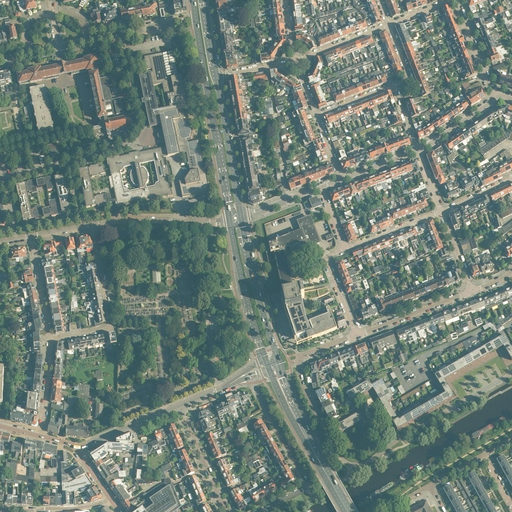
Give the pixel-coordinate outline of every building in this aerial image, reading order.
[(23,2),(17,3),(18,6),(19,6),(20,11),(21,11),(21,12),(22,12),(23,12),(24,12),(24,11),(27,10),(28,11),(31,11),(31,10),(37,9),(37,8),(37,7),(37,5),(36,5),(35,1),(32,1),(32,0),(30,0),(27,1),(27,2),(24,3),(23,2)] [(143,17),(150,15),(148,7),(144,8),(142,0),(139,0),(140,2),(143,16),(143,17)] [(180,0),(172,1),(172,5),(170,5),(170,8),(185,6),(185,3),(185,2),(185,1),(184,0),(180,0)] [(408,12),(413,10),(409,0),(407,1),(407,3),(405,4),(408,12)] [(408,0),(409,0),(413,10),(414,9),(418,8),(414,0),(408,0)] [(419,0),(414,0),(418,8),(421,7),(422,6),(419,0)] [(476,11),(471,0),(466,0),(475,22),(480,20),(478,17),(476,11)] [(476,0),(478,4),(480,8),(482,8),(482,9),(485,8),(481,0),(476,0)] [(119,2),(116,2),(117,4),(117,7),(118,8),(118,10),(120,10),(122,20),(123,20),(125,20),(128,20),(128,19),(129,19),(127,9),(123,10),(122,9),(121,6),(119,2)] [(141,16),(143,16),(140,2),(133,3),(136,18),(139,17),(141,17),(141,16)] [(152,6),(148,7),(150,15),(155,14),(154,8),(157,8),(156,2),(152,2),(153,5),(152,5),(152,6)] [(359,8),(356,9),(358,11),(360,12),(362,11),(361,9),(368,6),(369,8),(376,5),(375,2),(362,6),(359,8)] [(96,7),(90,8),(89,11),(89,12),(91,13),(92,19),(93,19),(94,23),(97,22),(97,23),(101,22),(99,14),(101,14),(100,11),(99,6),(99,3),(95,4),(96,7)] [(131,8),(127,9),(129,19),(131,19),(132,19),(133,19),(133,18),(134,18),(136,18),(133,3),(130,4),(131,8)] [(111,10),(109,10),(111,20),(117,19),(115,9),(118,8),(117,7),(117,4),(113,5),(114,8),(111,9),(111,10)] [(105,21),(111,20),(109,10),(108,7),(104,8),(103,5),(99,6),(100,11),(103,11),(105,21)] [(230,7),(229,5),(216,7),(217,15),(230,13),(231,13),(231,10),(233,10),(232,7),(230,7)] [(363,15),(378,10),(376,5),(369,8),(370,11),(365,12),(362,14),(363,15)] [(389,10),(388,10),(390,13),(398,10),(398,8),(399,7),(398,5),(389,8),(389,10)] [(185,6),(170,8),(170,9),(171,12),(173,11),(174,15),(183,13),(186,13),(186,12),(187,11),(186,9),(185,9),(185,6)] [(447,8),(433,13),(434,16),(439,14),(440,16),(443,15),(451,12),(449,6),(447,8)] [(496,11),(498,14),(504,12),(502,8),(501,6),(495,9),(496,11)] [(402,14),(400,9),(398,10),(390,13),(391,17),(392,16),(392,18),(402,14)] [(378,10),(363,15),(365,19),(367,19),(367,17),(371,15),(372,17),(379,14),(378,10)] [(444,17),(438,20),(439,23),(453,17),(452,15),(453,15),(451,12),(443,15),(444,17)] [(230,13),(217,15),(219,25),(227,24),(227,19),(230,18),(230,13)] [(373,19),(366,21),(367,23),(369,23),(369,22),(381,18),(379,14),(372,17),(373,19)] [(425,17),(429,27),(430,31),(433,30),(431,23),(433,22),(429,14),(429,15),(428,15),(427,15),(427,16),(425,17)] [(340,17),(338,18),(343,30),(341,31),(344,37),(347,36),(343,24),(342,22),(340,17)] [(359,18),(363,30),(367,28),(365,21),(363,22),(361,17),(359,18)] [(453,17),(439,23),(439,24),(440,25),(447,23),(447,25),(455,22),(455,21),(454,20),(454,19),(453,17)] [(6,29),(8,29),(10,37),(11,40),(17,39),(16,33),(17,32),(16,29),(15,29),(15,25),(11,26),(10,23),(9,18),(4,19),(5,24),(6,29)] [(305,18),(301,19),(293,20),(294,24),(295,24),(295,27),(306,25),(305,18)] [(483,20),(475,23),(478,30),(495,23),(496,23),(494,18),(494,19),(493,18),(487,21),(488,22),(485,23),(485,22),(484,22),(483,20)] [(351,21),(355,33),(359,31),(355,21),(355,19),(351,21)] [(409,22),(395,28),(396,30),(398,33),(408,29),(411,28),(409,22)] [(442,32),(438,34),(439,35),(443,34),(457,28),(456,26),(457,25),(456,24),(455,23),(455,22),(447,25),(448,26),(449,28),(442,31),(442,32)] [(227,24),(219,25),(219,26),(219,29),(220,33),(231,31),(233,31),(235,31),(234,24),(230,24),(229,23),(227,24)] [(345,23),(343,24),(347,36),(351,34),(348,25),(346,25),(345,23)] [(495,23),(478,30),(480,35),(488,32),(492,31),(491,28),(496,26),(495,23)] [(335,27),(334,24),(331,25),(333,30),(332,30),(336,40),(340,39),(335,27)] [(337,26),(335,27),(340,39),(344,37),(341,31),(340,27),(338,28),(337,26)] [(317,27),(315,34),(317,34),(319,40),(317,40),(320,46),(324,45),(318,29),(317,27)] [(326,28),(332,42),(336,40),(332,30),(330,31),(328,27),(326,28)] [(408,29),(398,33),(400,40),(408,37),(409,36),(408,33),(416,30),(414,27),(411,28),(408,29)] [(305,34),(301,42),(305,44),(312,32),(314,29),(313,28),(310,31),(307,35),(305,34)] [(318,29),(324,45),(328,43),(325,36),(323,37),(320,28),(318,29)] [(457,28),(443,34),(444,37),(448,35),(449,37),(459,33),(459,32),(459,31),(458,30),(457,28)] [(488,32),(480,35),(480,36),(481,38),(482,41),(498,34),(496,30),(492,32),(492,31),(488,32)] [(231,31),(220,33),(220,34),(221,37),(221,40),(238,38),(238,34),(234,35),(233,31),(231,31)] [(373,41),(388,35),(386,31),(376,35),(377,37),(373,39),(373,41)] [(309,46),(313,39),(311,38),(314,33),(312,32),(305,44),(309,46)] [(449,39),(446,41),(447,44),(462,38),(461,38),(460,36),(461,35),(460,34),(459,33),(449,37),(449,39)] [(301,42),(305,34),(295,35),(296,42),(297,42),(301,41),(301,42)] [(400,40),(403,46),(411,43),(409,39),(413,38),(413,39),(418,38),(416,34),(409,36),(408,37),(400,40)] [(498,34),(482,41),(483,40),(483,42),(483,43),(484,45),(485,45),(485,46),(496,42),(496,41),(500,39),(498,34)] [(382,42),(389,39),(388,35),(373,41),(375,45),(377,44),(376,42),(381,40),(382,42)] [(286,37),(285,37),(277,38),(277,42),(279,42),(279,43),(283,45),(284,44),(286,44),(286,37)] [(223,48),(235,46),(235,41),(239,40),(238,38),(221,40),(223,48)] [(464,43),(462,38),(447,44),(448,47),(449,49),(456,46),(463,43),(464,43)] [(310,50),(317,48),(313,39),(309,46),(310,50)] [(367,39),(363,40),(366,47),(367,46),(370,53),(373,52),(367,39)] [(377,49),(391,43),(389,39),(382,42),(383,44),(378,46),(377,44),(375,45),(377,49)] [(411,43),(403,46),(405,51),(419,46),(420,45),(420,43),(417,44),(416,41),(411,43)] [(277,42),(273,47),(278,51),(279,51),(280,50),(280,49),(283,45),(279,43),(279,42),(277,42)] [(359,42),(355,43),(358,50),(360,49),(362,55),(364,54),(359,42)] [(496,42),(485,46),(485,47),(485,48),(486,50),(487,50),(487,52),(495,49),(499,47),(500,47),(506,45),(505,43),(500,44),(498,45),(496,42)] [(425,43),(419,46),(405,51),(406,56),(414,53),(414,51),(420,48),(426,46),(425,43)] [(451,54),(458,51),(465,48),(465,47),(465,46),(464,46),(463,43),(456,46),(449,49),(450,51),(451,54)] [(235,46),(223,48),(224,56),(237,54),(236,49),(240,48),(240,45),(235,46)] [(270,45),(268,49),(270,51),(269,53),(269,55),(270,55),(274,58),(277,54),(278,53),(278,52),(278,51),(273,47),(270,45)] [(351,45),(347,46),(350,53),(352,53),(355,60),(357,59),(351,45)] [(487,53),(487,54),(488,55),(489,55),(489,57),(505,51),(504,49),(501,50),(500,47),(499,47),(495,49),(487,52),(488,53),(487,53)] [(349,63),(343,48),(340,50),(342,56),(343,59),(345,58),(347,64),(349,63)] [(379,58),(394,52),(392,48),(385,50),(386,52),(381,54),(380,52),(378,53),(379,55),(379,58)] [(465,49),(465,48),(458,51),(451,54),(452,56),(453,59),(467,53),(466,51),(466,50),(466,49),(465,49)] [(139,202),(150,200),(150,199),(159,197),(159,198),(166,197),(165,196),(167,195),(168,196),(172,195),(173,195),(171,188),(170,188),(167,177),(170,176),(168,165),(165,166),(163,157),(186,153),(190,172),(185,180),(179,181),(182,198),(209,192),(199,140),(188,143),(188,139),(191,139),(190,139),(191,139),(191,138),(191,137),(192,136),(192,134),(192,133),(192,132),(192,131),(192,130),(192,129),(191,128),(191,127),(190,125),(190,124),(189,123),(188,122),(187,121),(184,122),(183,118),(185,118),(183,109),(188,108),(182,76),(178,76),(173,51),(144,57),(147,70),(152,69),(152,72),(139,75),(149,125),(161,123),(161,127),(162,131),(161,132),(161,131),(160,131),(161,132),(160,132),(159,132),(159,133),(158,133),(158,134),(158,135),(158,136),(158,137),(158,138),(159,138),(159,139),(160,139),(161,140),(162,140),(163,140),(162,139),(164,139),(165,144),(166,147),(141,152),(140,153),(137,154),(136,152),(128,154),(129,154),(129,155),(120,157),(120,155),(113,157),(113,158),(111,159),(111,157),(106,158),(106,160),(108,166),(109,165),(110,169),(111,177),(108,177),(111,189),(113,188),(116,202),(115,202),(116,207),(130,204),(130,203),(138,201),(139,202)] [(340,63),(336,51),(332,53),(336,63),(337,62),(338,64),(340,63)] [(505,51),(489,57),(490,60),(490,61),(490,62),(491,62),(492,63),(497,61),(499,60),(499,61),(502,60),(503,63),(508,61),(507,58),(504,59),(503,55),(507,54),(506,52),(506,51),(505,51)] [(388,59),(396,56),(394,52),(379,58),(379,59),(380,62),(382,61),(381,59),(388,56),(388,59)] [(409,60),(423,55),(422,52),(415,55),(414,53),(406,56),(407,58),(408,58),(409,60)] [(237,54),(224,56),(225,63),(240,60),(239,57),(242,57),(241,53),(237,54)] [(453,59),(447,61),(448,64),(461,59),(462,62),(469,59),(469,58),(469,57),(469,56),(468,56),(467,53),(453,59)] [(330,67),(332,66),(328,54),(324,56),(328,67),(330,66),(330,67)] [(423,55),(409,60),(410,62),(409,63),(410,64),(410,65),(411,65),(418,62),(417,60),(424,58),(423,55)] [(125,98),(118,99),(112,100),(112,101),(109,87),(113,86),(111,77),(99,79),(98,74),(103,73),(102,68),(101,65),(100,60),(98,61),(97,56),(94,57),(94,56),(86,58),(84,59),(84,60),(76,62),(76,61),(74,61),(72,61),(71,62),(71,63),(67,64),(67,63),(66,63),(65,64),(64,64),(62,64),(61,64),(60,65),(59,65),(58,65),(58,66),(54,66),(53,65),(50,66),(49,67),(41,69),(41,68),(38,68),(38,67),(30,69),(30,70),(28,70),(17,73),(17,74),(17,76),(19,85),(28,84),(31,83),(43,80),(43,81),(44,81),(59,78),(59,76),(61,75),(62,75),(63,75),(65,74),(66,74),(67,74),(68,74),(71,73),(71,75),(87,72),(89,71),(90,74),(89,75),(89,77),(88,77),(92,96),(93,99),(97,118),(98,117),(98,120),(100,119),(100,122),(105,121),(105,120),(108,120),(108,121),(118,119),(124,118),(124,117),(129,116),(128,113),(125,98)] [(315,63),(322,66),(323,64),(325,63),(323,56),(314,60),(315,63)] [(381,66),(397,60),(396,56),(388,59),(389,60),(382,63),(382,61),(380,62),(381,66)] [(462,62),(456,65),(458,70),(472,65),(471,62),(471,60),(470,60),(470,59),(469,59),(462,62)] [(240,60),(225,63),(226,69),(227,69),(231,69),(234,69),(233,68),(237,68),(238,68),(237,64),(243,63),(243,60),(240,60)] [(392,67),(399,64),(397,60),(381,66),(382,68),(388,66),(389,68),(392,67)] [(411,65),(411,66),(411,67),(411,68),(412,69),(413,71),(427,65),(432,64),(431,61),(427,63),(427,62),(419,65),(418,62),(411,65)] [(315,63),(313,69),(320,72),(322,66),(315,63)] [(494,67),(493,68),(495,74),(496,75),(497,78),(498,72),(499,71),(506,68),(504,63),(494,67)] [(385,74),(400,68),(399,64),(392,67),(392,69),(387,71),(386,71),(385,70),(383,71),(385,74)] [(413,74),(414,76),(422,73),(421,71),(428,68),(427,65),(413,71),(414,73),(413,74)] [(472,67),(472,65),(458,70),(460,76),(474,70),(473,66),(472,67)] [(379,67),(376,68),(378,71),(383,84),(387,83),(385,79),(384,76),(382,76),(379,67)] [(385,74),(386,79),(402,72),(400,68),(385,74)] [(320,72),(313,69),(310,75),(317,78),(319,75),(320,72)] [(422,73),(414,76),(416,81),(434,74),(433,71),(430,72),(429,72),(428,70),(422,73)] [(462,81),(476,75),(474,70),(460,76),(462,81)] [(4,72),(3,72),(6,85),(9,84),(8,81),(11,80),(9,71),(6,72),(6,71),(4,71),(4,72)] [(277,71),(270,72),(271,82),(275,81),(275,79),(278,75),(277,74),(277,71)] [(374,72),(379,86),(383,84),(378,71),(374,72)] [(370,74),(375,87),(379,86),(374,72),(370,74)] [(498,72),(497,78),(498,81),(499,83),(501,84),(502,85),(505,86),(508,77),(504,76),(505,74),(498,72)] [(416,81),(418,85),(426,82),(425,80),(432,78),(432,77),(435,76),(434,74),(416,81)] [(282,77),(278,75),(275,79),(275,81),(277,82),(276,84),(279,86),(280,85),(284,79),(284,78),(283,77),(282,77)] [(310,75),(307,76),(310,85),(317,82),(316,80),(317,78),(310,75)] [(361,76),(367,90),(371,89),(367,79),(365,79),(363,75),(361,76)] [(228,80),(230,87),(251,83),(250,80),(242,81),(242,77),(229,79),(229,80),(228,80)] [(285,79),(284,79),(280,85),(279,86),(279,87),(284,90),(285,88),(289,82),(287,80),(287,79),(286,79),(285,79)] [(356,79),(354,80),(359,93),(363,92),(360,84),(358,80),(356,81),(356,79)] [(323,81),(310,86),(312,90),(319,88),(318,85),(326,82),(326,80),(322,80),(323,81)] [(289,82),(285,88),(291,91),(293,91),(293,90),(295,86),(291,83),(291,82),(290,81),(289,82)] [(426,82),(418,85),(418,86),(420,92),(432,87),(435,86),(434,83),(430,85),(429,82),(426,83),(426,82)] [(346,84),(351,97),(355,95),(352,87),(350,88),(349,83),(346,84)] [(478,97),(481,100),(485,97),(479,84),(480,84),(479,83),(474,85),(474,86),(476,91),(478,97)] [(244,84),(230,87),(231,94),(242,92),(241,88),(245,88),(244,84)] [(339,87),(344,100),(347,98),(343,88),(342,89),(340,84),(338,85),(339,87)] [(295,86),(293,90),(293,91),(295,94),(295,95),(301,92),(302,92),(299,85),(296,86),(295,86)] [(47,97),(45,86),(30,89),(32,100),(47,97)] [(312,90),(314,95),(329,89),(328,86),(326,86),(327,87),(324,88),(323,89),(320,90),(319,88),(312,90)] [(433,90),(432,87),(420,92),(422,97),(423,97),(433,93),(432,90),(433,90)] [(330,89),(335,103),(339,101),(336,93),(334,88),(330,89)] [(329,89),(314,95),(316,100),(323,97),(322,94),(330,91),(329,89)] [(464,94),(462,96),(469,107),(470,108),(475,104),(467,93),(466,91),(463,93),(464,94)] [(470,92),(467,93),(475,104),(481,100),(478,97),(476,91),(471,93),(470,92)] [(242,92),(231,94),(232,101),(246,98),(246,95),(243,96),(242,92)] [(293,96),(290,97),(292,103),(295,101),(304,98),(303,96),(303,95),(302,93),(301,92),(295,95),(293,96)] [(393,109),(396,107),(390,92),(385,94),(388,101),(388,102),(390,101),(393,109)] [(316,100),(318,105),(325,102),(324,99),(330,97),(331,100),(333,99),(331,94),(323,97),(316,100)] [(385,94),(381,96),(385,109),(388,108),(387,105),(389,104),(388,102),(388,101),(385,94)] [(459,96),(456,98),(464,111),(467,109),(468,109),(469,108),(469,107),(462,96),(461,95),(459,97),(459,96)] [(385,109),(381,96),(376,98),(379,105),(381,104),(383,109),(385,109)] [(34,111),(49,108),(48,104),(48,102),(47,97),(32,100),(34,111)] [(246,98),(232,101),(233,108),(245,106),(249,105),(248,102),(251,101),(251,98),(246,98)] [(295,101),(297,106),(306,103),(305,102),(306,102),(305,100),(304,100),(304,98),(295,101)] [(407,108),(408,108),(408,109),(415,106),(415,104),(422,102),(420,98),(406,103),(407,106),(406,106),(407,108)] [(462,112),(464,111),(456,98),(454,100),(455,102),(453,104),(455,107),(460,114),(461,114),(462,113),(462,112)] [(378,116),(376,112),(371,99),(367,101),(369,108),(372,107),(375,117),(378,116)] [(325,102),(318,105),(319,109),(335,103),(334,101),(325,104),(325,102)] [(369,108),(367,101),(362,103),(368,119),(370,118),(367,109),(369,108)] [(451,102),(445,106),(454,118),(456,117),(456,116),(457,117),(458,116),(458,115),(459,115),(460,114),(455,107),(454,107),(451,102)] [(306,103),(297,106),(299,111),(304,109),(307,108),(306,106),(307,105),(306,104),(306,103)] [(357,105),(356,105),(359,112),(360,112),(361,115),(363,114),(364,117),(366,121),(368,120),(368,119),(362,103),(358,105),(357,105)] [(415,106),(408,109),(408,110),(408,111),(409,111),(410,114),(424,108),(423,105),(416,108),(415,106)] [(244,106),(233,108),(234,115),(249,113),(249,109),(245,110),(244,106)] [(452,119),(454,118),(445,106),(443,108),(445,110),(443,112),(449,121),(450,121),(452,120),(452,119)] [(507,115),(509,107),(508,106),(497,110),(499,115),(498,115),(498,117),(504,115),(504,114),(507,115)] [(354,121),(356,120),(351,107),(347,109),(350,116),(352,115),(354,121)] [(424,108),(410,114),(411,116),(410,116),(411,117),(411,118),(412,118),(419,115),(418,114),(425,111),(425,110),(428,108),(427,107),(424,108)] [(36,122),(51,119),(51,115),(50,113),(49,108),(34,111),(36,122)] [(436,108),(434,110),(436,112),(445,124),(447,123),(449,122),(449,121),(443,112),(440,113),(439,110),(438,111),(436,108)] [(292,114),(293,119),(294,119),(305,115),(304,112),(305,112),(304,109),(299,111),(296,113),(292,114)] [(347,109),(342,111),(347,124),(349,123),(349,122),(351,121),(350,116),(347,109)] [(432,110),(433,111),(434,113),(434,114),(436,116),(433,118),(435,121),(440,127),(441,127),(442,126),(443,126),(445,124),(436,112),(434,110),(434,109),(432,110)] [(347,124),(342,111),(337,113),(340,120),(341,123),(343,122),(345,125),(347,124)] [(496,111),(491,113),(489,114),(493,121),(495,119),(499,118),(498,117),(498,115),(496,111)] [(249,113),(234,115),(236,123),(250,120),(249,113)] [(490,123),(493,121),(489,114),(483,118),(492,131),(494,129),(490,123)] [(305,115),(294,119),(295,121),(298,120),(299,123),(299,124),(308,121),(307,120),(307,119),(307,118),(307,117),(306,117),(305,115)] [(335,128),(338,127),(333,115),(328,116),(331,123),(333,123),(335,128)] [(129,116),(124,117),(124,118),(118,119),(108,121),(108,120),(105,120),(105,121),(100,122),(100,123),(98,125),(99,127),(98,127),(91,129),(91,131),(91,132),(92,132),(92,133),(93,134),(93,135),(93,136),(94,137),(95,138),(95,139),(96,139),(97,140),(98,140),(99,141),(100,141),(101,141),(102,141),(103,141),(106,140),(109,140),(108,136),(111,136),(111,135),(110,132),(116,131),(117,132),(120,131),(120,130),(126,129),(126,130),(131,129),(130,126),(131,126),(130,119),(129,119),(128,116),(129,116)] [(331,123),(328,116),(323,118),(328,133),(332,132),(330,128),(332,128),(331,123)] [(389,127),(402,123),(400,117),(389,122),(390,124),(388,124),(389,127)] [(428,117),(426,119),(435,131),(437,130),(438,130),(439,129),(439,128),(440,127),(435,121),(433,118),(431,120),(429,117),(428,117)] [(483,118),(478,122),(482,128),(485,126),(488,130),(493,136),(495,135),(492,131),(483,118)] [(36,122),(39,133),(54,130),(53,126),(52,124),(51,119),(36,122)] [(433,132),(435,131),(426,119),(424,120),(428,126),(426,127),(431,134),(432,133),(433,133),(433,132)] [(237,126),(238,129),(251,126),(255,126),(255,123),(252,123),(251,125),(250,125),(250,120),(236,123),(236,125),(237,126)] [(299,124),(296,125),(298,130),(310,126),(309,123),(308,121),(299,124)] [(416,122),(413,123),(414,125),(419,138),(419,139),(422,138),(422,139),(424,138),(425,137),(420,127),(418,127),(416,124),(416,122)] [(428,136),(431,134),(426,127),(424,129),(422,122),(419,123),(420,127),(425,137),(427,137),(428,136)] [(478,122),(473,125),(478,134),(484,130),(478,122)] [(473,125),(466,129),(471,137),(472,136),(474,138),(479,134),(478,134),(473,125)] [(251,126),(238,129),(237,129),(237,130),(237,132),(238,132),(238,136),(243,135),(244,137),(253,136),(255,136),(259,135),(259,134),(258,134),(257,132),(252,133),(251,126)] [(298,130),(300,136),(303,134),(312,131),(311,130),(312,130),(311,128),(310,128),(310,126),(298,130)] [(460,134),(465,141),(467,144),(469,143),(467,141),(472,138),(471,137),(466,129),(460,134),(460,133),(460,134)] [(312,131),(303,134),(306,140),(314,137),(313,135),(313,134),(313,132),(312,132),(312,131)] [(391,141),(395,151),(396,151),(397,150),(398,150),(400,149),(395,135),(393,132),(392,132),(391,132),(393,136),(392,136),(394,140),(391,141)] [(404,136),(401,137),(405,147),(406,147),(408,146),(410,145),(409,142),(405,132),(403,133),(404,136)] [(405,147),(400,134),(395,135),(400,149),(402,148),(403,148),(404,148),(405,147)] [(457,136),(455,138),(464,152),(464,153),(467,151),(464,146),(462,143),(465,141),(460,134),(459,135),(458,135),(457,136)] [(253,138),(253,136),(244,137),(244,140),(239,141),(240,144),(239,145),(240,147),(241,147),(241,148),(256,145),(255,138),(253,138)] [(312,144),(316,142),(315,139),(314,137),(306,140),(302,141),(304,147),(305,146),(312,144)] [(386,138),(384,138),(390,153),(392,152),(394,152),(394,151),(395,151),(391,141),(388,142),(387,137),(386,138)] [(390,153),(384,138),(379,140),(381,145),(385,155),(390,153)] [(464,153),(464,152),(455,138),(453,139),(452,139),(451,140),(451,141),(449,142),(449,141),(456,151),(459,149),(462,154),(464,153)] [(312,144),(305,146),(306,148),(308,147),(310,150),(314,149),(322,145),(322,144),(322,143),(321,143),(320,140),(316,142),(312,144)] [(377,158),(372,144),(370,141),(366,142),(368,146),(369,146),(370,148),(371,148),(372,150),(367,152),(370,161),(373,160),(377,158)] [(449,141),(444,144),(450,153),(449,154),(450,155),(447,157),(451,169),(453,170),(465,171),(466,168),(466,167),(465,164),(458,169),(452,160),(459,156),(456,151),(449,141)] [(49,164),(60,162),(57,143),(45,146),(46,152),(47,160),(48,164),(49,164)] [(379,158),(379,157),(382,156),(385,155),(381,145),(376,147),(374,143),(372,144),(377,158),(378,158),(379,158)] [(259,145),(256,145),(241,148),(241,150),(240,151),(241,153),(242,154),(257,152),(257,148),(259,147),(259,145)] [(316,153),(324,150),(323,148),(323,146),(322,146),(322,145),(314,149),(316,153)] [(444,154),(441,146),(427,156),(427,157),(428,160),(436,158),(444,154)] [(354,151),(350,152),(351,154),(355,167),(358,165),(359,164),(362,163),(356,147),(356,148),(353,149),(354,151)] [(357,147),(356,147),(361,162),(362,163),(364,162),(366,161),(366,162),(367,162),(369,161),(370,161),(367,152),(365,148),(360,149),(359,147),(357,147)] [(340,149),(335,151),(343,170),(345,171),(348,169),(349,169),(345,159),(346,159),(342,149),(340,149)] [(325,153),(324,150),(316,153),(318,159),(326,155),(326,154),(325,153)] [(242,157),(242,161),(256,158),(261,158),(260,151),(257,152),(242,154),(242,157)] [(346,159),(345,159),(349,169),(355,167),(351,154),(347,156),(349,159),(346,160),(346,159)] [(320,164),(328,160),(327,158),(327,157),(327,156),(326,156),(326,155),(318,159),(320,164)] [(243,164),(244,167),(262,164),(261,161),(259,161),(258,162),(257,162),(256,158),(242,161),(243,163),(243,164)] [(419,180),(422,179),(416,161),(414,162),(413,161),(413,162),(413,161),(412,161),(411,162),(410,163),(410,162),(409,163),(414,174),(414,176),(417,175),(419,180)] [(430,165),(432,170),(439,167),(439,165),(442,164),(441,161),(430,165)] [(414,174),(409,163),(409,164),(408,163),(407,164),(406,165),(404,165),(409,179),(412,178),(411,175),(414,174)] [(501,163),(496,166),(501,175),(506,173),(502,166),(501,163)] [(506,173),(511,170),(508,163),(502,166),(506,173)] [(79,184),(81,194),(81,196),(84,196),(86,208),(90,207),(92,207),(98,206),(98,207),(107,205),(107,204),(111,203),(109,193),(96,196),(96,197),(94,197),(90,177),(92,176),(92,177),(99,176),(99,174),(105,173),(104,166),(99,167),(99,164),(90,166),(90,168),(88,168),(84,169),(82,169),(78,170),(81,184),(79,184)] [(262,164),(244,167),(244,169),(244,170),(244,173),(259,171),(262,170),(261,167),(262,166),(262,164)] [(314,172),(318,181),(318,180),(319,180),(320,180),(320,179),(321,179),(323,178),(319,168),(318,165),(316,166),(317,170),(314,172)] [(325,168),(328,177),(329,176),(331,176),(331,175),(334,174),(330,165),(325,168)] [(399,167),(402,176),(404,181),(409,179),(404,165),(402,166),(401,166),(400,167),(399,167)] [(492,169),(498,180),(502,178),(501,175),(496,166),(492,167),(493,169),(492,169)] [(396,168),(394,169),(399,183),(402,182),(400,177),(402,176),(399,167),(398,167),(397,168),(396,168)] [(322,169),(319,170),(323,178),(325,177),(326,178),(328,177),(328,176),(328,177),(325,168),(322,169)] [(308,171),(308,172),(312,182),(315,181),(315,182),(317,181),(317,180),(318,181),(314,172),(313,169),(308,171)] [(389,171),(392,179),(394,185),(399,183),(394,169),(392,170),(391,170),(390,170),(389,171)] [(485,169),(483,170),(484,172),(490,184),(494,182),(489,172),(488,173),(485,169)] [(494,182),(498,180),(492,169),(491,170),(491,171),(489,172),(494,182)] [(259,171),(244,173),(245,176),(246,176),(246,180),(264,177),(263,174),(261,174),(260,175),(259,175),(259,171)] [(385,173),(383,174),(388,187),(390,186),(389,184),(392,182),(391,179),(392,179),(389,171),(387,172),(385,172),(385,173)] [(444,171),(434,175),(436,180),(438,180),(443,177),(442,175),(445,174),(444,171)] [(308,172),(303,174),(303,176),(307,185),(307,184),(308,185),(309,184),(310,183),(312,182),(308,172)] [(484,172),(481,173),(484,187),(490,184),(484,172)] [(484,187),(481,176),(481,173),(477,175),(478,178),(476,179),(476,178),(476,179),(480,187),(480,188),(481,188),(484,187)] [(388,189),(388,187),(383,174),(381,174),(377,176),(383,189),(383,191),(388,189)] [(44,179),(36,181),(37,186),(38,188),(45,186),(45,184),(45,183),(46,183),(47,189),(48,191),(53,190),(53,188),(55,187),(55,186),(56,186),(60,204),(58,205),(58,204),(56,204),(55,199),(49,201),(50,206),(51,206),(52,209),(50,209),(51,215),(51,216),(60,214),(60,213),(64,212),(66,212),(68,212),(72,211),(69,199),(71,199),(72,199),(71,196),(70,190),(69,186),(67,187),(64,175),(53,177),(53,176),(43,178),(44,179)] [(305,186),(306,185),(306,184),(307,185),(303,176),(301,177),(300,175),(297,176),(301,186),(303,185),(304,185),(305,186)] [(375,177),(372,178),(377,191),(383,189),(377,176),(376,175),(375,176),(375,177)] [(472,175),(469,176),(470,179),(474,187),(475,188),(476,188),(477,187),(477,188),(480,187),(476,179),(474,179),(472,175)] [(292,178),(293,180),(296,189),(297,188),(297,189),(299,188),(299,187),(301,186),(297,176),(292,178)] [(471,188),(474,187),(470,179),(468,180),(466,176),(464,177),(464,176),(463,177),(469,188),(470,188),(471,188)] [(264,179),(264,177),(246,180),(247,183),(246,183),(246,187),(261,184),(260,179),(261,179),(262,180),(264,179)] [(443,177),(438,180),(439,184),(440,183),(441,185),(448,183),(448,181),(447,180),(446,180),(445,177),(443,177)] [(469,188),(463,177),(461,178),(463,182),(461,183),(464,191),(465,190),(466,191),(468,190),(467,189),(469,188)] [(367,179),(370,187),(373,186),(376,194),(378,194),(377,191),(372,178),(370,178),(368,179),(367,179)] [(361,182),(364,191),(366,196),(369,195),(367,189),(370,187),(367,179),(363,180),(363,181),(361,182)] [(16,197),(17,201),(18,207),(18,210),(19,210),(19,209),(21,209),(23,221),(27,220),(29,220),(31,219),(35,219),(35,220),(44,218),(44,217),(51,215),(50,209),(50,207),(43,209),(43,211),(41,211),(40,205),(35,206),(35,208),(33,209),(33,210),(31,210),(27,192),(29,191),(29,192),(32,192),(32,194),(37,193),(37,191),(36,185),(37,185),(37,186),(36,181),(36,180),(27,182),(27,183),(23,184),(16,185),(18,194),(18,197),(16,197)] [(296,189),(293,180),(287,182),(291,190),(294,189),(294,190),(296,189)] [(443,186),(442,187),(443,188),(444,188),(445,190),(452,187),(460,183),(459,181),(455,182),(456,182),(454,183),(453,182),(452,182),(449,183),(448,184),(443,186)] [(354,184),(354,185),(360,201),(363,200),(360,192),(363,191),(364,191),(361,182),(360,183),(359,183),(359,182),(357,183),(356,184),(357,184),(356,184),(354,185),(354,184)] [(460,184),(460,183),(452,187),(445,190),(445,191),(445,192),(445,194),(446,194),(454,191),(453,190),(458,188),(457,185),(460,184)] [(248,190),(249,193),(267,189),(267,188),(266,188),(266,187),(261,187),(261,184),(246,187),(247,189),(248,190)] [(348,187),(351,197),(354,196),(357,203),(361,202),(360,201),(354,185),(353,185),(351,186),(350,185),(349,186),(348,187)] [(351,197),(348,187),(345,187),(345,188),(344,189),(342,190),(342,189),(341,189),(345,200),(348,206),(351,205),(349,199),(351,198),(351,197)] [(506,187),(501,189),(505,197),(507,196),(509,201),(510,200),(510,202),(511,201),(511,200),(506,187)] [(427,192),(426,188),(421,190),(422,194),(420,195),(422,201),(420,202),(423,209),(426,208),(426,207),(428,207),(425,200),(426,200),(429,199),(428,196),(427,196),(426,193),(427,192)] [(267,189),(249,193),(249,195),(248,196),(249,199),(261,197),(263,196),(262,192),(263,192),(264,193),(267,193),(266,191),(268,191),(267,189)] [(341,189),(335,191),(340,204),(344,202),(344,201),(345,200),(341,189)] [(459,193),(464,191),(462,189),(454,193),(454,191),(446,194),(446,195),(446,197),(447,197),(448,198),(448,199),(449,198),(451,197),(451,198),(457,195),(456,195),(457,194),(458,194),(459,193)] [(501,189),(497,191),(503,204),(505,207),(507,206),(503,198),(505,197),(501,189)] [(333,204),(334,205),(337,204),(338,209),(339,208),(340,211),(341,210),(342,211),(343,211),(335,191),(333,192),(329,194),(333,204)] [(503,204),(497,191),(493,193),(497,201),(499,200),(501,205),(503,204)] [(411,194),(417,211),(419,210),(419,211),(423,209),(420,202),(417,203),(414,193),(411,194)] [(497,201),(493,193),(489,195),(495,207),(498,206),(495,201),(497,201)] [(416,211),(417,211),(411,194),(408,195),(412,205),(410,206),(413,213),(416,212),(416,211)] [(261,197),(249,199),(249,204),(253,206),(254,205),(262,202),(263,202),(263,200),(262,196),(261,197)] [(487,196),(482,199),(487,207),(489,207),(491,211),(494,210),(487,196)] [(401,198),(407,215),(409,214),(409,215),(413,213),(410,206),(407,207),(405,201),(404,201),(403,197),(401,198)] [(316,198),(308,202),(311,209),(313,209),(321,206),(319,200),(317,201),(316,198)] [(407,215),(402,202),(401,198),(399,199),(400,203),(399,203),(402,209),(400,210),(403,217),(405,216),(406,215),(407,215)] [(487,207),(482,199),(480,200),(480,201),(478,202),(484,214),(487,213),(485,208),(487,207)] [(392,206),(397,219),(398,218),(399,219),(403,217),(400,210),(397,211),(393,201),(391,202),(391,205),(392,206)] [(208,209),(206,202),(190,205),(192,213),(208,209)] [(482,216),(484,214),(478,202),(476,203),(476,202),(473,203),(474,204),(473,204),(476,212),(477,212),(479,211),(482,216)] [(476,212),(473,204),(472,205),(472,204),(470,205),(470,206),(468,207),(474,219),(477,218),(475,213),(477,212),(476,212)] [(465,207),(463,208),(467,217),(469,216),(471,221),(474,219),(468,207),(466,208),(465,207)] [(467,217),(463,208),(459,210),(463,222),(464,225),(470,222),(468,219),(466,219),(465,218),(467,217)] [(386,219),(389,227),(391,226),(392,226),(392,225),(394,225),(393,221),(389,214),(388,209),(385,210),(386,213),(388,219),(386,219)] [(341,224),(347,222),(353,220),(352,217),(350,212),(344,214),(345,217),(346,219),(340,222),(341,224)] [(387,228),(389,227),(386,219),(385,220),(382,213),(380,214),(385,228),(386,228),(387,228)] [(459,227),(453,213),(450,214),(449,216),(455,231),(459,229),(459,227)] [(277,260),(278,268),(284,292),(293,290),(284,249),(290,247),(292,253),(320,243),(310,217),(298,222),(302,232),(276,242),(276,240),(273,240),(272,240),(268,241),(270,250),(266,251),(268,258),(273,257),(273,260),(277,260)] [(368,226),(371,233),(372,233),(373,233),(374,233),(374,232),(376,232),(371,219),(370,217),(367,219),(370,226),(368,226)] [(378,231),(380,230),(378,223),(376,223),(374,218),(371,219),(376,232),(377,231),(378,231)] [(348,225),(343,227),(343,229),(343,230),(344,232),(356,228),(354,221),(348,223),(348,225)] [(425,224),(419,226),(422,231),(434,226),(434,224),(434,222),(433,222),(432,221),(425,224)] [(434,226),(422,231),(418,232),(417,233),(418,235),(427,232),(428,234),(437,230),(436,228),(435,227),(434,226)] [(500,238),(508,231),(505,227),(501,228),(497,229),(498,230),(499,233),(499,234),(500,238)] [(346,235),(347,237),(362,231),(361,229),(357,230),(356,228),(344,232),(345,235),(346,235)] [(413,229),(411,229),(411,230),(409,231),(415,243),(417,250),(420,249),(415,237),(417,236),(414,229),(413,229)] [(424,237),(422,238),(423,241),(425,240),(438,235),(437,234),(438,233),(437,230),(428,234),(429,236),(424,237)] [(363,234),(362,231),(347,237),(348,240),(347,240),(348,242),(349,242),(349,243),(356,240),(355,237),(363,234)] [(415,251),(417,250),(415,243),(409,231),(408,231),(407,231),(405,232),(408,239),(410,239),(415,251)] [(398,234),(396,235),(401,249),(403,248),(406,247),(400,234),(399,235),(398,234)] [(396,235),(393,236),(393,237),(392,237),(397,250),(399,249),(401,249),(396,235)] [(477,249),(474,236),(472,237),(468,239),(469,242),(471,248),(472,251),(477,249)] [(84,237),(77,239),(78,243),(78,246),(78,249),(78,250),(78,253),(80,265),(80,267),(83,266),(82,257),(81,252),(87,251),(86,250),(84,237)] [(88,237),(84,237),(86,250),(93,248),(91,237),(88,238),(88,237)] [(389,238),(387,239),(391,250),(393,249),(395,255),(398,254),(397,250),(392,237),(390,238),(389,238)] [(67,247),(64,248),(65,251),(68,251),(76,249),(75,245),(74,246),(73,239),(65,241),(67,247)] [(384,240),(383,241),(388,254),(389,257),(390,256),(391,258),(394,257),(391,250),(387,239),(384,240)] [(441,244),(441,243),(441,242),(440,239),(432,243),(432,245),(426,247),(425,245),(422,246),(424,251),(441,244)] [(60,242),(51,244),(47,244),(47,246),(43,246),(43,247),(42,248),(43,250),(44,250),(44,251),(45,251),(46,255),(45,255),(53,254),(53,256),(56,255),(55,246),(60,245),(61,248),(64,247),(63,241),(60,242)] [(381,241),(378,242),(381,250),(383,249),(385,255),(388,254),(383,241),(381,241)] [(378,242),(376,243),(375,244),(374,244),(379,258),(380,260),(383,259),(379,251),(381,250),(378,242)] [(460,245),(463,252),(471,248),(469,242),(460,245)] [(372,245),(369,246),(374,258),(376,257),(376,259),(379,258),(374,244),(372,245)] [(366,247),(365,248),(370,262),(375,260),(374,258),(369,246),(367,246),(366,247)] [(442,257),(439,259),(439,260),(440,261),(445,260),(445,259),(447,258),(447,256),(446,254),(449,253),(449,252),(449,251),(448,247),(443,249),(440,250),(441,253),(440,253),(442,257)] [(25,248),(18,249),(19,259),(23,258),(23,260),(30,259),(29,255),(26,256),(25,248)] [(363,248),(360,249),(364,260),(366,259),(367,262),(368,265),(371,264),(370,262),(365,248),(363,248)] [(16,259),(19,259),(18,249),(11,251),(12,258),(9,259),(10,263),(16,262),(16,259)] [(353,253),(352,253),(354,257),(357,256),(358,259),(360,258),(363,265),(364,264),(364,265),(365,268),(367,267),(366,265),(366,264),(364,260),(360,249),(353,252),(353,253)] [(484,256),(477,259),(480,266),(483,273),(485,272),(490,270),(492,269),(490,265),(493,264),(489,254),(484,256)] [(47,261),(42,262),(43,263),(42,264),(43,265),(44,269),(46,268),(52,267),(54,267),(61,266),(60,263),(56,264),(55,259),(47,260),(47,261)] [(336,265),(335,265),(336,267),(337,267),(337,269),(350,264),(349,261),(347,262),(346,260),(343,261),(335,264),(336,265)] [(471,260),(467,261),(473,277),(475,276),(475,277),(477,276),(478,275),(480,274),(477,266),(477,264),(476,264),(473,265),(471,260)] [(80,265),(77,265),(79,272),(82,272),(83,274),(84,273),(97,271),(96,266),(93,266),(93,264),(90,265),(89,265),(83,266),(80,267),(80,265)] [(350,264),(337,269),(338,270),(338,271),(339,274),(346,271),(346,269),(351,267),(350,264)] [(453,271),(451,272),(455,284),(458,283),(458,282),(460,281),(460,280),(461,279),(455,265),(451,267),(453,271)] [(346,271),(339,274),(340,276),(341,278),(354,273),(356,272),(355,269),(347,272),(346,271)] [(24,275),(15,276),(16,279),(33,276),(32,270),(27,271),(27,270),(23,271),(24,275)] [(54,273),(45,274),(46,280),(54,279),(56,278),(56,276),(63,275),(62,271),(60,272),(54,273)] [(88,280),(98,278),(97,271),(84,273),(85,280),(88,279),(88,280)] [(161,271),(152,271),(153,284),(161,284),(161,271)] [(455,284),(451,272),(445,274),(449,285),(451,285),(452,285),(453,284),(455,283),(455,284)] [(354,273),(341,278),(342,279),(341,280),(342,283),(350,280),(356,277),(354,273)] [(434,282),(438,291),(441,290),(441,289),(444,288),(438,274),(435,275),(437,278),(438,280),(434,282)] [(445,274),(439,276),(444,288),(446,287),(447,288),(449,287),(449,286),(449,285),(445,274)] [(16,279),(13,280),(14,284),(17,284),(17,282),(23,281),(24,284),(28,283),(32,282),(34,282),(33,276),(16,279)] [(350,280),(342,283),(343,285),(344,286),(345,287),(345,288),(352,285),(352,284),(358,282),(356,277),(350,280)] [(429,280),(427,280),(432,293),(435,292),(438,291),(434,282),(433,277),(430,279),(429,280)] [(87,283),(81,284),(82,288),(90,286),(99,284),(98,278),(88,280),(87,280),(87,283)] [(422,284),(427,295),(429,294),(430,294),(432,293),(427,280),(422,283),(422,284)] [(424,296),(427,295),(422,284),(419,285),(418,282),(415,283),(421,297),(423,296),(424,296)] [(62,283),(47,286),(48,292),(57,291),(56,288),(63,287),(62,285),(66,285),(65,283),(64,283),(62,283)] [(405,283),(403,284),(403,285),(409,301),(412,300),(413,301),(415,300),(412,291),(408,292),(407,290),(408,289),(406,286),(405,283)] [(418,298),(421,297),(415,283),(413,283),(413,285),(414,287),(411,288),(412,291),(415,300),(418,299),(418,298)] [(26,286),(20,288),(21,294),(23,294),(35,292),(34,286),(33,286),(33,284),(29,285),(26,285),(26,286)] [(91,293),(101,291),(99,284),(90,286),(91,287),(87,288),(88,292),(91,291),(91,293)] [(352,285),(345,288),(345,289),(346,291),(347,294),(350,293),(351,294),(352,293),(353,295),(359,292),(356,284),(352,285)] [(402,292),(399,293),(400,295),(404,304),(407,303),(407,302),(409,301),(403,285),(400,287),(402,292)] [(282,293),(283,301),(283,302),(285,308),(284,308),(285,311),(311,303),(310,300),(318,298),(329,293),(327,288),(303,293),(302,288),(299,289),(300,292),(299,292),(298,290),(282,293)] [(404,304),(400,295),(399,293),(396,294),(395,290),(392,291),(398,306),(400,305),(401,305),(404,304)] [(91,293),(85,294),(85,297),(89,296),(90,299),(102,297),(101,291),(91,293)] [(391,295),(388,296),(392,309),(395,307),(396,307),(398,306),(392,291),(390,292),(390,294),(391,294),(391,295)] [(508,302),(507,300),(504,291),(502,292),(501,291),(498,293),(502,304),(508,302)] [(24,297),(22,298),(22,300),(37,298),(35,292),(23,294),(24,297)] [(493,296),(497,306),(497,307),(503,305),(502,304),(498,293),(494,294),(495,295),(493,296)] [(367,299),(374,316),(378,314),(375,306),(373,307),(370,298),(369,294),(366,295),(367,299)] [(64,295),(49,298),(50,305),(55,304),(55,303),(59,302),(58,300),(65,298),(64,295)] [(377,295),(374,296),(378,304),(376,305),(380,313),(383,312),(384,312),(386,311),(386,310),(381,297),(378,298),(377,295)] [(392,309),(388,296),(384,298),(385,301),(383,298),(384,296),(383,295),(381,296),(381,297),(386,310),(389,309),(390,310),(392,309)] [(329,296),(314,302),(315,305),(324,301),(325,304),(328,303),(329,303),(330,303),(330,302),(333,301),(331,298),(330,298),(329,296)] [(491,296),(487,297),(491,308),(492,309),(497,306),(493,296),(491,296)] [(89,303),(85,304),(86,306),(103,303),(102,297),(90,299),(88,300),(89,303)] [(484,299),(482,300),(487,311),(489,311),(488,309),(491,308),(487,297),(483,298),(484,299)] [(37,298),(22,300),(23,307),(38,304),(37,298)] [(366,309),(369,317),(374,316),(367,299),(364,300),(367,309),(366,309)] [(482,299),(475,302),(479,312),(482,311),(481,309),(485,308),(482,300),(482,299)] [(369,317),(366,309),(362,300),(359,301),(363,311),(360,312),(364,320),(369,317)] [(55,304),(50,305),(51,311),(65,308),(69,308),(69,306),(65,307),(65,305),(59,306),(59,303),(59,302),(55,303),(55,304)] [(475,302),(468,304),(468,305),(471,312),(472,314),(479,312),(475,302)] [(103,303),(86,306),(86,309),(90,308),(91,312),(95,311),(97,311),(104,309),(103,303)] [(312,339),(306,317),(326,309),(326,308),(312,311),(311,303),(285,311),(294,339),(295,339),(308,335),(309,336),(306,337),(307,340),(312,339)] [(465,306),(462,307),(468,323),(471,322),(468,314),(471,312),(468,305),(468,304),(465,306)] [(468,323),(462,307),(456,309),(459,318),(462,317),(463,317),(464,317),(465,320),(467,319),(468,323)] [(65,308),(51,311),(52,317),(61,315),(60,312),(66,311),(66,310),(65,308)] [(306,317),(312,339),(337,329),(329,308),(326,309),(306,317)] [(91,312),(88,312),(89,318),(94,318),(96,327),(100,326),(100,324),(101,324),(104,323),(106,323),(106,319),(106,318),(104,309),(97,311),(98,314),(96,314),(95,311),(91,312)] [(452,311),(449,312),(453,320),(453,322),(453,323),(460,320),(459,318),(456,309),(455,309),(454,309),(452,310),(452,311)] [(25,315),(22,316),(22,318),(23,318),(25,318),(26,318),(40,315),(39,310),(31,312),(31,313),(25,315)] [(341,311),(336,313),(337,323),(338,326),(339,329),(342,327),(343,328),(346,327),(345,326),(346,326),(343,317),(342,314),(341,311)] [(449,312),(442,314),(445,323),(453,320),(449,312)] [(439,315),(437,316),(443,331),(446,329),(444,324),(445,323),(442,314),(439,315)] [(435,316),(433,317),(436,325),(437,325),(440,332),(443,331),(437,316),(435,317),(435,316)] [(430,319),(428,320),(434,334),(436,333),(435,330),(437,328),(436,327),(436,325),(433,317),(430,318),(430,319)] [(434,334),(428,320),(426,321),(426,320),(423,321),(426,329),(428,333),(432,335),(434,334)] [(420,323),(418,324),(423,338),(426,337),(423,330),(426,329),(423,321),(419,323),(420,323)] [(486,325),(482,327),(484,330),(489,328),(493,325),(491,322),(491,323),(488,324),(486,325)] [(415,324),(413,325),(418,339),(420,338),(420,339),(423,338),(418,324),(416,325),(415,324)] [(42,330),(42,325),(27,328),(28,331),(34,330),(35,332),(35,333),(32,333),(32,334),(40,333),(40,331),(42,330)] [(410,327),(408,327),(414,342),(417,341),(416,339),(418,339),(413,325),(410,326),(410,327)] [(403,329),(409,343),(409,344),(414,342),(408,327),(406,328),(403,329)] [(221,328),(215,329),(217,344),(223,343),(221,328)] [(397,332),(396,332),(400,342),(403,341),(405,345),(409,343),(403,329),(402,329),(402,330),(401,330),(400,330),(397,331),(397,332)] [(382,336),(386,346),(387,347),(397,344),(392,332),(382,336)] [(110,340),(106,340),(106,341),(106,340),(107,343),(106,344),(107,350),(112,349),(111,346),(117,345),(117,343),(116,342),(118,342),(118,337),(118,336),(116,337),(115,334),(109,335),(110,340)] [(499,338),(497,335),(489,340),(491,342),(496,350),(503,346),(499,338)] [(499,338),(503,346),(506,351),(511,348),(511,344),(510,346),(504,335),(499,338)] [(103,336),(97,337),(99,346),(102,345),(103,349),(106,349),(103,336)] [(377,349),(379,355),(383,353),(381,348),(386,346),(382,336),(376,338),(378,342),(377,343),(379,349),(377,349)] [(378,342),(376,338),(369,340),(373,349),(369,350),(373,361),(377,360),(375,356),(379,355),(377,349),(379,349),(377,343),(378,342)] [(80,340),(74,341),(75,350),(79,349),(80,359),(83,358),(80,340)] [(68,349),(67,351),(75,350),(74,341),(68,342),(68,349)] [(491,342),(484,346),(488,354),(496,350),(491,342)] [(57,344),(56,352),(64,353),(67,353),(67,351),(68,349),(64,348),(64,343),(57,344)] [(368,352),(365,344),(359,346),(366,363),(368,361),(365,353),(368,352)] [(482,344),(475,348),(476,351),(481,359),(488,354),(484,346),(482,344)] [(359,346),(353,349),(357,357),(359,356),(362,364),(363,364),(364,366),(366,365),(366,363),(359,346)] [(347,351),(352,366),(353,368),(356,367),(352,358),(355,357),(352,349),(351,350),(350,349),(349,350),(347,351)] [(340,354),(343,361),(344,361),(345,364),(347,363),(348,367),(352,366),(347,351),(344,352),(343,352),(342,352),(342,353),(340,354)] [(469,355),(473,362),(474,363),(481,359),(476,351),(469,355)] [(344,367),(342,362),(343,361),(340,354),(339,354),(336,355),(334,356),(340,371),(343,370),(342,368),(344,367)] [(474,363),(473,362),(469,355),(462,359),(466,367),(474,363)] [(327,359),(331,368),(334,367),(335,369),(336,369),(338,374),(340,373),(340,371),(334,356),(332,357),(331,357),(330,356),(330,357),(329,357),(329,358),(327,359)] [(327,359),(322,361),(328,374),(329,374),(328,373),(332,372),(331,368),(327,359)] [(458,370),(459,371),(459,372),(466,367),(462,359),(454,364),(458,370)] [(63,368),(63,360),(56,360),(55,367),(63,368)] [(317,363),(316,363),(318,375),(323,374),(323,375),(328,374),(322,361),(319,362),(319,361),(317,362),(317,363)] [(459,372),(459,371),(458,370),(454,364),(453,361),(445,365),(451,376),(459,372)] [(312,385),(313,389),(320,388),(319,382),(318,375),(316,363),(314,364),(310,365),(310,366),(312,374),(314,374),(314,376),(315,384),(312,385)] [(445,365),(438,370),(439,372),(444,380),(451,376),(445,365)] [(55,367),(54,375),(62,375),(63,368),(55,367)] [(434,375),(442,388),(447,385),(444,380),(439,372),(434,375)] [(54,375),(53,382),(61,383),(62,375),(54,375)] [(361,385),(365,393),(373,388),(370,384),(369,380),(361,385)] [(374,382),(370,384),(373,388),(374,390),(384,385),(381,380),(375,383),(374,382)] [(78,398),(68,397),(67,403),(64,403),(64,406),(64,410),(63,420),(63,425),(67,425),(68,415),(73,416),(74,404),(89,405),(89,385),(79,385),(79,391),(78,398)] [(365,393),(361,385),(353,389),(358,397),(365,393)] [(384,385),(374,390),(377,395),(387,389),(384,385)] [(442,388),(445,394),(443,395),(440,396),(444,403),(447,402),(454,397),(447,385),(442,388)] [(387,389),(377,395),(380,401),(390,395),(393,393),(390,388),(387,389)] [(321,390),(316,393),(319,399),(325,396),(326,395),(328,394),(331,392),(330,391),(329,390),(329,391),(327,390),(326,390),(325,389),(324,390),(323,389),(321,390)] [(358,397),(353,389),(346,393),(348,397),(350,400),(351,401),(358,397)] [(431,395),(438,407),(444,403),(440,396),(438,391),(431,395)] [(240,394),(244,403),(247,402),(248,403),(250,407),(253,406),(250,400),(247,392),(243,394),(243,393),(240,394)] [(27,394),(25,412),(33,413),(38,414),(38,412),(40,396),(27,394)] [(235,396),(234,397),(238,407),(241,406),(244,413),(247,412),(244,405),(244,403),(240,394),(237,395),(238,395),(237,395),(234,395),(235,396)] [(52,399),(51,402),(57,403),(57,405),(64,406),(64,403),(62,404),(60,405),(61,403),(61,396),(52,395),(52,398),(52,399)] [(325,396),(319,399),(321,404),(329,400),(328,399),(330,398),(329,395),(327,396),(326,395),(325,396)] [(390,395),(380,401),(383,406),(388,403),(393,400),(390,395)] [(425,399),(432,410),(438,407),(431,395),(425,399)] [(226,400),(227,403),(227,404),(232,415),(236,414),(234,409),(238,407),(234,397),(233,397),(232,396),(229,398),(228,398),(228,399),(228,400),(227,400),(226,400)] [(329,400),(321,404),(324,410),(333,405),(334,405),(331,399),(329,400)] [(419,402),(426,414),(432,410),(425,399),(419,402)] [(414,408),(419,418),(426,414),(419,402),(413,406),(414,408)] [(225,404),(225,403),(221,405),(225,414),(228,412),(230,417),(233,416),(232,415),(227,404),(225,404)] [(388,403),(383,406),(387,413),(393,410),(393,411),(396,409),(395,407),(392,409),(388,403)] [(10,420),(10,421),(12,421),(15,422),(17,422),(20,410),(20,409),(20,408),(21,407),(21,406),(17,405),(16,409),(15,412),(12,412),(11,411),(10,420)] [(105,406),(96,405),(95,420),(104,420),(105,406)] [(218,407),(216,409),(221,421),(224,420),(222,415),(225,414),(221,405),(218,406),(218,407)] [(333,405),(324,410),(327,415),(337,410),(336,410),(333,405)] [(414,408),(408,412),(413,421),(419,418),(414,408)] [(20,410),(17,422),(24,423),(25,414),(23,414),(24,411),(20,410)] [(199,420),(200,421),(212,416),(210,410),(197,415),(197,416),(197,417),(198,418),(198,419),(199,420)] [(337,410),(327,415),(330,421),(339,416),(337,413),(338,412),(337,410)] [(392,421),(397,418),(393,411),(393,410),(387,413),(392,421)] [(349,415),(350,418),(355,425),(362,421),(358,413),(355,414),(354,412),(349,415)] [(402,415),(407,425),(413,421),(408,412),(402,415)] [(25,414),(24,423),(36,426),(37,425),(38,414),(33,413),(33,416),(25,414)] [(399,417),(397,418),(392,421),(397,430),(407,425),(402,415),(399,417)] [(200,422),(199,422),(200,425),(201,424),(202,427),(214,421),(214,420),(213,419),(211,420),(209,417),(200,421),(200,422)] [(503,424),(504,418),(501,417),(470,436),(470,440),(473,440),(503,424)] [(355,425),(350,418),(343,422),(347,430),(355,425)] [(62,430),(63,425),(63,420),(59,419),(58,424),(50,422),(48,432),(58,434),(60,429),(62,430)] [(214,421),(202,427),(203,429),(202,430),(204,432),(205,433),(206,432),(212,430),(211,426),(216,424),(215,423),(219,421),(218,419),(214,420),(214,421)] [(255,431),(265,426),(261,420),(255,424),(253,426),(255,431)] [(347,430),(343,422),(335,426),(340,434),(347,430)] [(66,426),(66,436),(71,437),(72,437),(85,438),(87,438),(88,428),(83,427),(83,423),(77,423),(77,424),(77,427),(74,427),(66,426)] [(165,429),(166,431),(169,430),(170,433),(177,430),(176,427),(175,428),(174,425),(165,429)] [(268,432),(265,426),(255,431),(259,437),(268,432)] [(246,433),(243,428),(239,430),(238,430),(240,435),(237,437),(238,440),(242,438),(241,436),(246,433)] [(166,438),(163,430),(154,433),(157,441),(159,444),(160,447),(166,445),(163,440),(166,439),(167,439),(166,438)] [(178,433),(177,430),(170,433),(172,436),(166,438),(167,439),(166,439),(167,441),(179,436),(178,433)] [(271,438),(268,432),(259,437),(262,443),(271,438)] [(216,433),(206,437),(208,440),(207,440),(208,443),(218,439),(216,433)] [(9,443),(10,436),(3,434),(1,441),(1,443),(0,452),(4,452),(4,446),(3,446),(4,442),(9,443)] [(95,465),(101,460),(108,456),(108,452),(134,453),(134,447),(134,446),(128,445),(128,443),(130,443),(131,440),(132,440),(132,434),(131,435),(129,435),(129,436),(128,436),(116,441),(117,442),(116,443),(120,443),(120,445),(108,445),(97,452),(97,451),(89,452),(88,455),(95,465)] [(180,439),(179,436),(167,441),(168,444),(174,441),(175,444),(182,441),(181,438),(180,439)] [(265,449),(274,444),(271,438),(262,443),(260,444),(261,447),(263,446),(264,448),(265,448),(265,449)] [(218,439),(208,443),(209,446),(210,446),(211,448),(222,444),(221,442),(220,442),(218,439)] [(160,447),(159,444),(157,441),(149,444),(149,446),(148,455),(161,450),(160,447)] [(177,448),(174,449),(174,450),(175,452),(179,451),(178,449),(183,447),(182,444),(183,444),(182,441),(175,444),(177,448)] [(23,444),(13,442),(12,452),(14,453),(13,458),(18,459),(19,453),(21,454),(23,444)] [(36,451),(35,458),(38,458),(40,452),(42,453),(45,444),(37,442),(36,451)] [(211,451),(213,454),(223,449),(222,446),(223,446),(223,443),(222,444),(211,448),(212,451),(211,451)] [(57,456),(57,450),(58,447),(45,444),(42,453),(40,461),(44,462),(45,455),(50,457),(51,455),(57,456)] [(278,450),(274,444),(265,449),(268,455),(278,450)] [(184,449),(178,452),(176,453),(178,460),(188,456),(187,453),(186,453),(185,451),(184,449)] [(223,449),(213,454),(214,457),(214,456),(216,459),(226,455),(224,449),(223,449)] [(270,461),(272,461),(281,456),(278,450),(268,455),(267,456),(270,461)] [(60,451),(61,469),(71,467),(71,464),(67,465),(67,460),(71,460),(73,457),(69,453),(68,455),(67,455),(66,452),(60,451)] [(180,463),(177,464),(178,466),(190,462),(189,459),(188,456),(181,459),(183,462),(180,463)] [(284,462),(281,456),(272,461),(275,467),(284,462)] [(101,460),(95,465),(97,469),(110,460),(108,458),(102,462),(101,460)] [(230,465),(227,459),(226,459),(217,463),(220,469),(230,465)] [(111,460),(110,460),(97,469),(100,472),(107,468),(106,466),(112,462),(111,460)] [(256,461),(253,463),(254,466),(256,469),(258,468),(262,466),(259,460),(256,461)] [(190,462),(178,466),(179,469),(182,468),(183,471),(193,467),(191,464),(190,462)] [(284,462),(275,466),(279,472),(287,468),(284,462)] [(73,467),(71,467),(61,469),(62,474),(73,471),(80,467),(78,463),(74,466),(73,467)] [(158,469),(158,475),(164,472),(165,472),(167,471),(165,465),(161,467),(162,468),(158,469)] [(231,468),(230,465),(220,469),(222,475),(230,472),(229,469),(231,468)] [(400,476),(399,479),(399,481),(403,481),(421,470),(423,469),(423,467),(423,466),(421,465),(420,465),(400,476)] [(100,472),(102,476),(106,474),(115,468),(114,466),(110,468),(109,466),(107,468),(100,472)] [(85,475),(80,467),(73,471),(62,474),(62,477),(62,483),(62,484),(69,483),(85,475)] [(193,467),(183,471),(181,472),(182,475),(180,476),(181,478),(194,473),(193,470),(194,470),(193,467)] [(116,470),(115,468),(106,474),(102,476),(106,481),(112,476),(111,474),(116,470)] [(287,468),(279,472),(282,478),(284,477),(290,474),(287,468)] [(113,475),(112,476),(106,481),(109,486),(116,481),(120,480),(123,480),(123,477),(119,477),(118,471),(113,475)] [(230,472),(222,475),(225,481),(236,477),(234,474),(233,475),(232,471),(230,472)] [(470,480),(476,477),(474,472),(471,474),(467,476),(470,480)] [(284,481),(280,483),(282,486),(288,482),(288,483),(294,480),(292,477),(293,477),(292,473),(291,474),(290,474),(284,477),(286,480),(284,481)] [(69,483),(62,484),(62,494),(63,494),(75,491),(86,489),(87,490),(87,489),(93,486),(87,478),(85,475),(69,483)] [(187,487),(191,486),(198,483),(196,477),(187,481),(185,481),(187,487)] [(236,477),(225,481),(227,487),(239,483),(241,482),(239,479),(237,480),(236,477)] [(472,485),(479,481),(476,477),(470,480),(472,485)] [(117,481),(109,486),(113,491),(123,484),(120,480),(116,481),(117,481)] [(266,483),(272,492),(277,489),(272,480),(266,483)] [(474,489),(481,485),(479,481),(472,485),(474,489)] [(123,484),(113,491),(116,495),(122,504),(128,501),(134,496),(131,492),(129,494),(127,495),(124,490),(126,489),(128,487),(125,483),(123,484)] [(194,492),(201,489),(198,483),(191,486),(192,489),(193,488),(194,492)] [(265,487),(262,489),(266,495),(272,492),(266,483),(263,485),(265,487)] [(174,511),(181,507),(179,501),(172,484),(150,499),(149,500),(153,505),(144,511),(143,509),(137,511),(174,511)] [(372,499),(388,490),(389,487),(390,485),(388,485),(385,485),(369,495),(367,497),(366,498),(366,499),(366,500),(368,500),(369,500),(372,499)] [(443,489),(446,493),(452,490),(450,485),(449,486),(445,488),(443,489)] [(477,493),(484,490),(481,485),(474,489),(477,493)] [(86,489),(75,491),(75,494),(85,492),(87,496),(96,490),(93,486),(87,489),(87,490),(86,489)] [(258,487),(254,489),(260,499),(266,495),(262,489),(262,488),(259,490),(258,487)] [(236,489),(230,493),(233,499),(239,495),(242,493),(239,488),(236,489)] [(249,493),(254,502),(260,499),(254,489),(254,488),(248,491),(249,493)] [(193,499),(197,498),(204,495),(201,489),(194,492),(191,493),(193,499)] [(346,491),(346,489),(344,490),(343,491),(332,497),(331,498),(329,499),(330,500),(331,499),(333,498),(343,492),(344,492),(345,491),(346,491)] [(87,496),(89,498),(88,499),(83,501),(83,502),(84,502),(85,503),(89,501),(99,495),(96,490),(87,496)] [(446,493),(448,498),(455,494),(452,490),(446,493)] [(479,498),(486,494),(484,490),(477,493),(479,498)] [(75,491),(63,494),(63,506),(70,506),(74,505),(74,502),(75,502),(75,499),(75,494),(75,491)] [(4,505),(7,505),(12,505),(13,499),(13,493),(11,493),(11,497),(5,496),(4,505)] [(458,493),(455,494),(448,498),(451,502),(457,498),(460,497),(458,493)] [(482,502),(488,498),(486,494),(479,498),(482,502)] [(101,498),(99,495),(89,501),(85,503),(84,502),(83,502),(84,504),(90,503),(101,500),(101,498)] [(198,506),(204,503),(204,502),(206,501),(204,495),(197,498),(193,499),(195,502),(196,502),(198,506)] [(239,495),(233,499),(237,505),(244,501),(242,498),(241,498),(239,495)] [(244,501),(237,505),(240,510),(243,508),(244,509),(245,508),(245,507),(248,506),(247,503),(251,501),(249,497),(246,499),(244,501)] [(451,502),(453,507),(460,503),(457,498),(451,502)] [(484,507),(491,503),(488,498),(482,502),(484,507)] [(135,499),(129,503),(128,501),(122,504),(124,507),(127,511),(128,511),(135,508),(136,507),(134,504),(137,502),(135,499)] [(431,511),(430,508),(429,506),(426,501),(426,500),(426,501),(425,501),(420,503),(420,504),(418,505),(409,509),(403,511),(431,511)] [(453,507),(455,511),(462,507),(460,503),(453,507)] [(487,511),(493,507),(491,503),(484,507),(487,511)]
